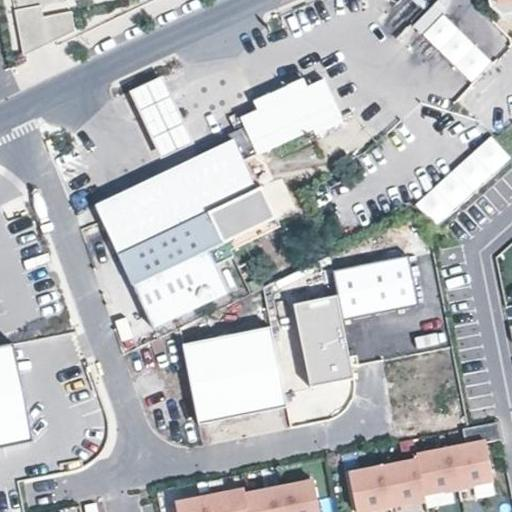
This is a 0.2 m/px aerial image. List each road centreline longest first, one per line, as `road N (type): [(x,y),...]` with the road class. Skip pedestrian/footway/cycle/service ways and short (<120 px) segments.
road 1 (residential): [(6,116),(54,204),(143,463),(212,460),(360,426),(371,384)]
road 2 (tertiary): [(264,0),(6,116)]
road 3 (residential): [(511,224),(481,251),(511,408)]
